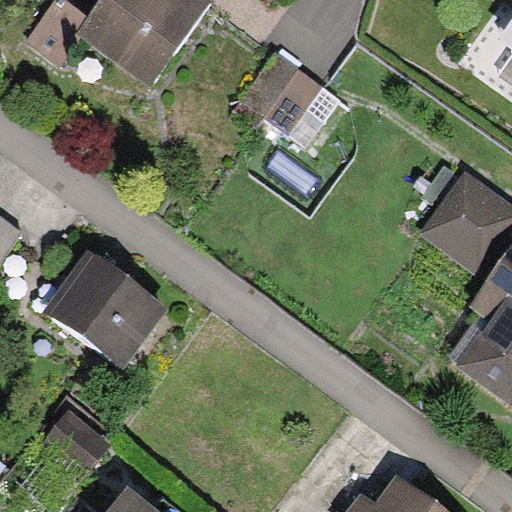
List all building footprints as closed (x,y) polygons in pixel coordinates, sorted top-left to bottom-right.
[(88,21),(59,0),(56,0),(27,41),(71,73),(89,48),(76,38),(88,21)] [(211,0),(103,0),(88,21),(76,38),(89,48),(153,94),(218,4),(211,0)] [(511,53),(511,31),(502,46),(511,53)] [(321,87),(275,56),(242,104),(287,135),(321,87)] [(422,239),(490,286),(511,254),(511,203),(467,174),(422,239)] [(0,258),(20,229),(0,215),(0,258)] [(511,254),(490,286),(471,313),(487,323),(457,367),(511,404),(511,254)] [(168,313),(95,258),(67,295),(52,316),(125,370),(168,313)] [(111,447),(70,415),(47,444),(88,475),(111,447)] [(443,511),(402,481),(379,511),(378,511),(364,501),(355,511),(443,511)] [(155,511),(132,492),(115,511),(155,511)]
